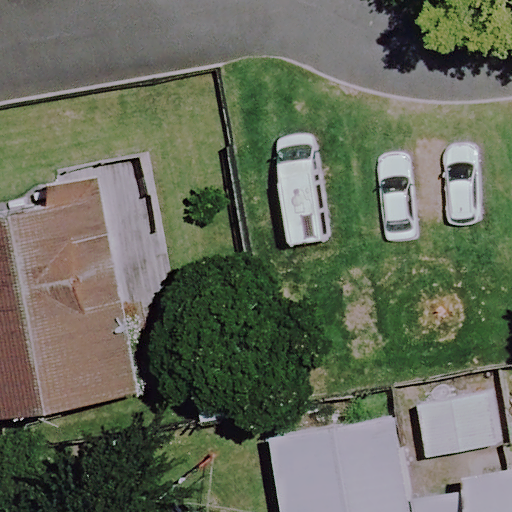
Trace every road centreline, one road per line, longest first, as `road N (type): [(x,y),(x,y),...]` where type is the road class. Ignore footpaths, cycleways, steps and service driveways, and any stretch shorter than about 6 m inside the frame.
road 1 (residential): [(511,44),(485,52),(359,37),(231,0)]
road 2 (residential): [(217,0),(0,43)]
